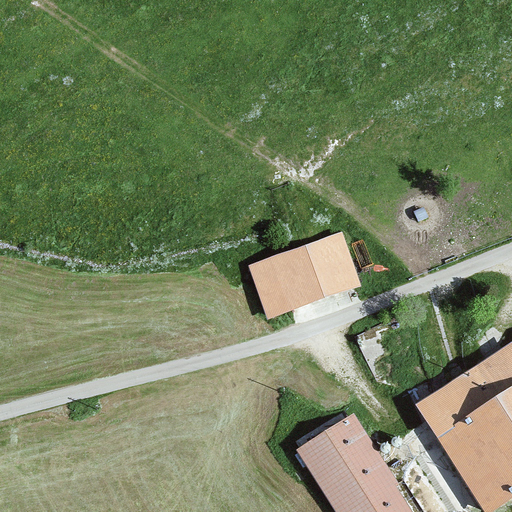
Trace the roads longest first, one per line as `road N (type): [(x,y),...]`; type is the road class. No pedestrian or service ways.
road 1 (unclassified): [(0,413),(263,344),(511,249)]
road 2 (track): [(455,332),(434,283),(278,148),(61,0)]
